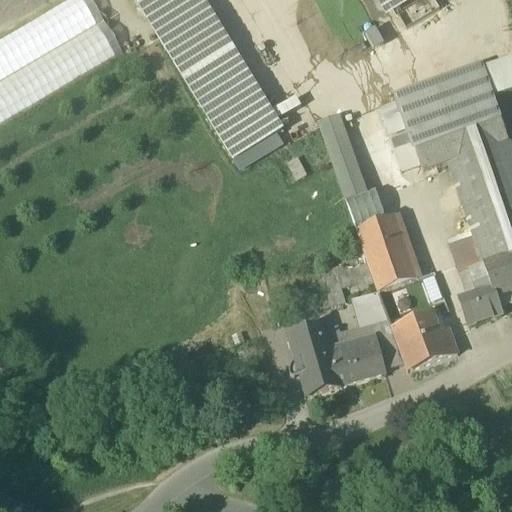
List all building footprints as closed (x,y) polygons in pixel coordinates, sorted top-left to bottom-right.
[(181,0),(146,22),(216,136),(258,111),(191,0),(181,0)] [(312,0),(317,10),(339,0),(312,0)] [(384,0),(392,13),(414,0),(384,0)] [(492,102),(493,103),(511,96),(511,63),(483,72),(484,78),(492,102)] [(492,102),(484,78),(399,108),(407,131),(492,102)] [(423,177),(448,168),(508,147),(493,103),(492,102),(407,131),(399,108),(378,115),(400,176),(420,169),(423,177)] [(265,107),(258,111),(216,136),(233,165),(282,134),(265,107)] [(321,129),(348,208),(369,201),(342,122),(321,129)] [(511,156),(509,147),(508,147),(448,168),(474,242),(450,250),(461,281),(472,278),(484,273),(484,271),(511,261),(511,156)] [(356,235),(378,299),(417,284),(396,221),(356,235)] [(511,261),(484,271),(484,273),(472,278),(479,300),(492,296),(497,312),(499,312),(511,307),(511,261)] [(366,267),(313,286),(324,316),(345,308),(341,294),(371,284),(366,267)] [(461,281),(468,304),(479,300),(472,278),(461,281)] [(378,299),(385,318),(425,304),(417,284),(378,299)] [(459,306),(468,332),(501,321),(499,312),(497,312),(492,296),(479,300),(468,304),(459,306)] [(372,330),(388,326),(378,299),(351,305),(359,335),(338,339),(336,332),(322,336),(327,354),(375,342),(372,330)] [(432,321),(425,304),(385,318),(392,335),(432,321)] [(392,335),(407,377),(458,359),(448,334),(439,338),(432,321),(392,335)] [(376,341),(385,376),(404,371),(388,326),(372,330),(375,342),(376,341)] [(299,365),(292,367),(291,369),(289,372),(289,377),(290,380),(293,381),(293,382),(303,379),(304,382),(302,382),(307,401),(341,392),(340,391),(384,379),(384,380),(386,379),(385,376),(376,341),(375,342),(327,354),(322,336),(321,332),(289,340),(296,363),(298,362),(299,365)]
